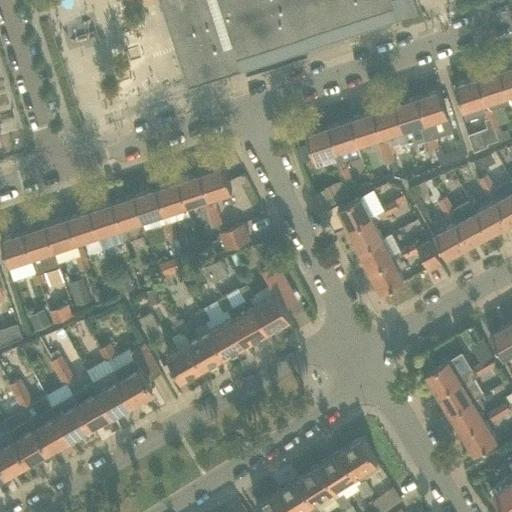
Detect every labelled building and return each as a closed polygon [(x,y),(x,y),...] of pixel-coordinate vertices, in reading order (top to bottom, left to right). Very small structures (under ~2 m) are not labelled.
[(163,0),(190,81),(234,66),(233,61),(301,39),(299,34),(308,28),(312,41),(346,30),(345,25),(352,22),(354,27),(421,5),(419,0),(163,0)] [(511,101),(511,64),(500,68),(511,102),(511,101)] [(511,102),(500,68),(478,75),(486,100),(488,106),(484,108),(485,107),(487,118),(497,115),(495,107),(511,102)] [(463,108),(486,100),(478,75),(455,83),(463,108)] [(454,128),(449,113),(441,87),(418,95),(428,126),(423,127),(426,137),(427,136),(427,137),(437,134),(454,128)] [(428,126),(418,95),(395,102),(407,139),(409,139),(410,142),(426,137),(423,127),(428,126)] [(395,102),(372,110),(381,135),(383,144),(381,144),(383,153),(392,151),(391,144),(407,139),(395,102)] [(359,142),(381,135),(372,110),(351,117),(359,142)] [(500,124),(497,115),(487,118),(488,121),(486,122),(488,129),(482,131),(486,143),(499,139),(495,126),(500,124)] [(359,142),(351,117),(329,124),(337,149),(339,155),(335,156),(338,166),(347,164),(345,159),(364,154),(363,151),(362,151),(359,142)] [(314,157),(337,149),(329,124),(306,132),(309,140),(314,155),(314,157)] [(440,144),(437,134),(427,137),(430,147),(440,144)] [(314,155),(309,140),(299,143),(304,159),(314,155)] [(392,151),(383,153),(386,162),(395,159),(392,151)] [(480,168),(488,165),(483,155),(476,159),(480,168)] [(209,197),(232,189),(231,185),(224,164),(201,172),(209,197)] [(350,174),(347,164),(338,166),(342,176),(347,175),(350,174)] [(201,172),(179,179),(188,206),(210,199),(209,197),(201,172)] [(351,173),(350,174),(347,175),(352,191),(356,189),(351,173)] [(484,187),(492,182),(487,173),(478,177),(484,187)] [(509,222),(511,219),(511,178),(511,177),(494,186),(498,192),(494,194),(496,199),(509,222)] [(179,179),(157,186),(167,217),(162,218),(164,223),(164,222),(166,228),(176,225),(174,219),(190,214),(188,206),(179,179)] [(498,192),(494,186),(492,182),(484,187),(489,197),(494,194),(498,192)] [(167,217),(157,186),(135,194),(146,229),(146,228),(164,223),(162,218),(167,217)] [(373,215),(362,193),(338,205),(338,206),(349,227),(373,215)] [(404,193),(395,198),(397,203),(406,198),(404,193)] [(135,194),(112,201),(123,232),(118,233),(121,241),(148,233),(146,228),(146,229),(135,194)] [(444,208),(453,203),(447,194),(438,199),(444,208)] [(385,203),(390,213),(400,208),(395,198),(385,203)] [(496,199),(476,210),(488,233),(509,222),(496,199)] [(220,211),(218,204),(216,200),(211,202),(206,204),(209,213),(210,213),(210,214),(220,211)] [(112,201),(90,208),(103,247),(121,241),(118,233),(123,232),(112,201)] [(381,217),(390,213),(385,203),(376,207),(378,212),(381,217)] [(449,218),(458,213),(454,206),(453,203),(444,208),(449,218)] [(103,247),(90,208),(68,216),(78,246),(79,247),(77,241),(86,238),(88,244),(90,251),(103,247)] [(488,233),(476,210),(455,221),(467,244),(488,233)] [(223,221),(220,211),(210,214),(214,224),(223,221)] [(383,236),(373,215),(349,227),(360,248),(383,236)] [(78,246),(68,216),(46,223),(59,261),(60,260),(76,255),(74,248),(78,246)] [(251,238),(244,221),(221,231),(222,234),(221,234),(226,248),(251,238)] [(434,232),(447,255),(467,244),(455,221),(434,232)] [(24,230),(32,255),(33,255),(35,260),(30,261),(34,273),(43,270),(61,264),(60,260),(59,261),(46,223),(24,230)] [(176,225),(166,228),(175,256),(159,262),(164,275),(182,269),(180,262),(181,262),(173,237),(179,235),(176,225)] [(24,230),(1,238),(9,263),(32,255),(24,230)] [(393,231),(383,236),(360,248),(370,269),(418,244),(418,243),(416,239),(401,247),(393,231)] [(185,255),(179,235),(173,237),(181,262),(187,260),(185,255)] [(405,278),(399,267),(409,263),(406,257),(420,250),(428,266),(442,259),(430,237),(418,243),(418,244),(370,269),(382,290),(405,278)] [(217,252),(213,239),(200,243),(204,256),(217,252)] [(79,247),(78,246),(74,248),(76,255),(77,255),(78,258),(88,254),(85,245),(79,247)] [(91,265),(88,254),(78,258),(81,268),(91,265)] [(214,279),(228,271),(220,257),(206,265),(214,279)] [(288,279),(275,257),(261,265),(274,287),(288,279)] [(159,274),(156,265),(144,269),(146,278),(159,274)] [(194,268),(181,275),(187,286),(200,279),(194,268)] [(46,279),(43,270),(34,273),(37,283),(46,279)] [(129,270),(114,275),(120,293),(136,287),(129,270)] [(84,275),(69,280),(77,305),(92,299),(84,275)] [(234,304),(229,307),(229,308),(233,316),(247,340),(269,328),(255,303),(251,296),(256,293),(248,280),(239,285),(245,297),(234,304)] [(287,281),(278,286),(290,303),(298,298),(287,281)] [(165,298),(158,285),(146,291),(153,304),(165,298)] [(104,294),(103,288),(98,287),(93,288),(97,299),(102,298),(104,294)] [(291,315),(277,290),(255,303),(269,328),(291,315)] [(229,307),(234,304),(227,292),(222,295),(217,297),(225,311),(229,308),(229,307)] [(54,322),(73,313),(70,303),(51,309),(54,322)] [(208,320),(213,317),(206,305),(201,307),(196,310),(203,323),(208,320)] [(44,307),(29,314),(36,329),(52,322),(44,307)] [(233,316),(229,318),(212,328),(226,353),(247,340),(233,316)] [(181,336),(191,330),(183,317),(173,322),(181,336)] [(0,343),(21,335),(17,321),(0,326),(0,343)] [(511,324),(510,321),(490,333),(503,356),(511,351),(511,324)] [(212,328),(201,334),(190,340),(204,365),(226,353),(212,328)] [(429,349),(434,357),(441,353),(455,345),(450,337),(429,349)] [(168,352),(182,377),(204,365),(190,340),(168,352)] [(118,352),(112,341),(99,348),(105,358),(106,359),(110,357),(118,352)] [(136,355),(115,368),(132,399),(154,387),(149,378),(162,371),(145,341),(132,348),(136,355)] [(51,359),(58,371),(70,364),(63,352),(51,359)] [(461,378),(449,358),(426,371),(439,392),(461,378)] [(482,359),(473,365),(479,375),(488,369),(482,359)] [(58,371),(64,383),(68,381),(76,376),(70,364),(58,371)] [(439,392),(451,412),(473,398),(484,392),(474,376),(478,374),(473,365),(464,371),(466,375),(461,378),(439,392)] [(115,368),(94,380),(111,411),(132,399),(115,368)] [(9,382),(16,395),(28,388),(22,376),(9,382)] [(90,422),(111,411),(94,380),(74,391),(73,392),(90,422)] [(28,388),(16,395),(23,407),(25,405),(35,400),(28,388)] [(73,392),(52,404),(69,434),(90,422),(73,392)] [(473,398),(451,412),(463,432),(485,418),(480,409),(485,405),(479,396),(474,399),(473,398)] [(506,400),(497,406),(502,414),(511,408),(506,400)] [(49,446),(69,434),(52,404),(31,416),(49,446)] [(23,407),(14,412),(5,417),(11,427),(10,427),(28,458),(49,446),(31,416),(25,405),(23,407)] [(495,419),(502,414),(497,406),(489,411),(495,419)] [(463,432),(475,453),(498,439),(485,418),(463,432)] [(0,457),(7,470),(28,458),(10,427),(0,433),(0,457)] [(357,474),(379,460),(378,460),(363,435),(341,449),(357,473),(357,474)] [(490,466),(506,456),(500,446),(483,456),(490,466)] [(341,449),(320,462),(336,486),(337,486),(341,493),(343,496),(347,494),(347,495),(360,487),(357,483),(362,480),(357,474),(357,473),(341,449)] [(511,465),(506,458),(499,463),(507,474),(491,486),(510,511),(511,511),(511,465)] [(336,486),(320,462),(299,475),(319,507),(315,509),(316,511),(328,511),(326,506),(338,499),(336,496),(341,493),(337,486),(336,486)] [(278,488),(292,511),(316,511),(315,509),(319,507),(299,475),(278,488)] [(374,489),(366,477),(362,480),(357,483),(360,487),(365,495),(374,489)] [(292,511),(278,488),(256,502),(262,511),(292,511)] [(343,496),(341,493),(336,496),(338,499),(344,508),(352,503),(347,495),(347,494),(343,496)]
